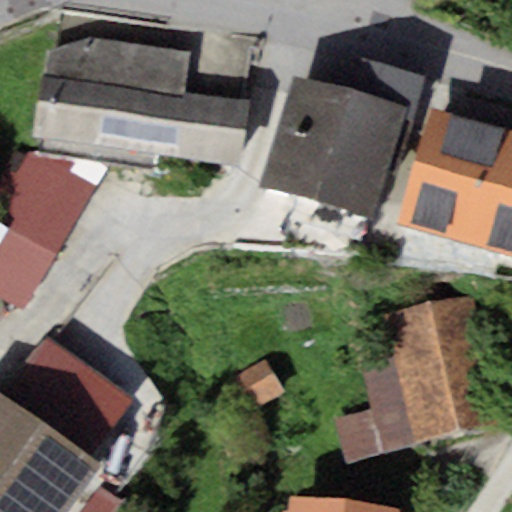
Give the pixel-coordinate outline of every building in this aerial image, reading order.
[(92,37),(48,51),(36,136),(40,136),(156,152),(239,163),(247,100),(186,92),(192,50),(92,37)] [(331,82),(293,72),(261,187),(298,197),(366,217),(374,219),(403,117),(413,120),(425,76),(363,58),(359,70),(336,64),(331,82)] [(511,128),(430,105),(396,224),(511,257),(511,128)] [(156,152),(40,136),(37,153),(98,162),(153,170),(156,152)] [(98,162),(37,153),(26,155),(17,173),(8,170),(0,186),(0,200),(6,208),(11,226),(57,254),(108,168),(98,162)] [(366,217),(298,197),(283,246),(355,254),(366,217)] [(57,254),(11,226),(0,244),(0,296),(23,310),(57,254)] [(392,353),(361,361),(374,412),(338,421),(349,464),(509,424),(475,290),(382,314),(392,353)] [(46,337),(5,394),(91,456),(132,399),(54,342),(46,337)] [(285,393),(264,361),(232,381),(252,413),(285,393)] [(0,511),(66,511),(101,464),(91,456),(5,394),(0,390),(0,511)] [(110,511),(117,503),(99,490),(82,511),(110,511)] [(399,511),(400,510),(291,496),(288,511),(399,511)]
